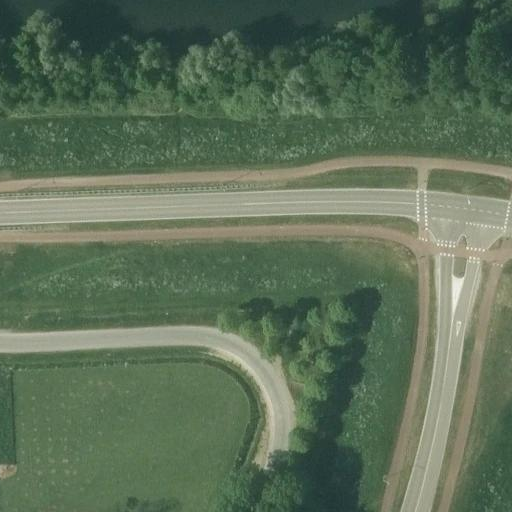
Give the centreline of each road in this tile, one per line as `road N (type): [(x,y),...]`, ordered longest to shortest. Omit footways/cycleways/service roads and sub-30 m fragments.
road 1 (tertiary): [(0,214),(333,202),(468,208)]
road 2 (unclassified): [(257,511),(281,418),(271,385),(233,346),(188,336),(0,344)]
road 3 (unclassified): [(413,511),(433,443),(468,208)]
